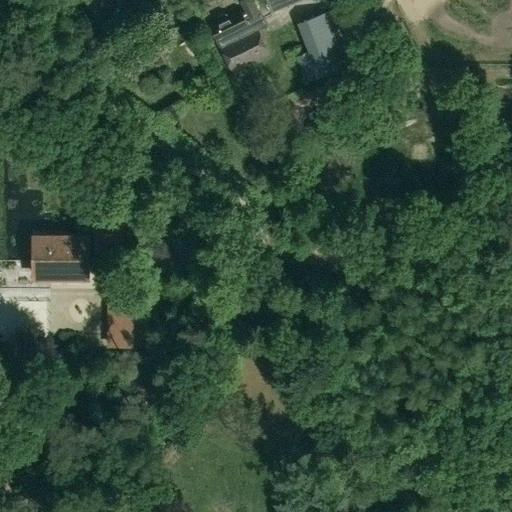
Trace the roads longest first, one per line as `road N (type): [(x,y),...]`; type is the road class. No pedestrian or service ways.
road 1 (track): [(241,253),(255,222),(219,169),(0,32)]
road 2 (unclassified): [(56,511),(241,253)]
